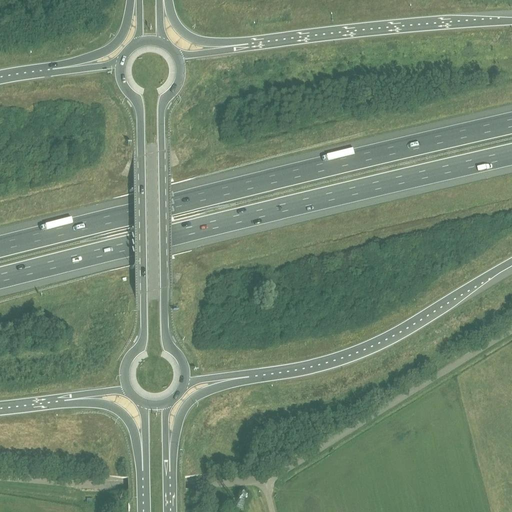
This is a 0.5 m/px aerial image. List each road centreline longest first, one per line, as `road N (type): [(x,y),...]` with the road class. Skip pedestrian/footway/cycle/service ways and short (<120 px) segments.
road 1 (motorway): [(511,123),(0,247)]
road 2 (motorway): [(0,277),(511,155)]
road 3 (unclassified): [(127,484),(275,473),(511,331)]
road 4 (trunk): [(184,383),(183,362),(165,337),(163,290),(161,117),(179,74),(175,53)]
road 5 (trunk): [(119,62),(140,120),(143,336),(125,364),(130,391)]
road 6 (motorway): [(248,373),(374,341),(511,262)]
road 7 (motorway): [(511,21),(250,47)]
road 8 (motorway): [(47,399),(101,402),(123,413),(145,472)]
road 9 (motorway): [(166,472),(184,407),(248,373)]
road 10 (unclassified): [(127,484),(0,476)]
